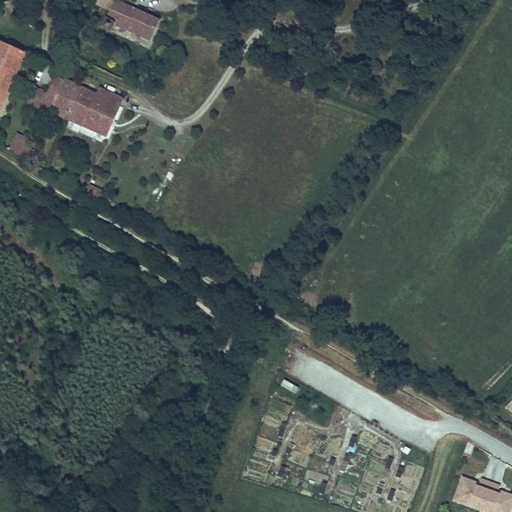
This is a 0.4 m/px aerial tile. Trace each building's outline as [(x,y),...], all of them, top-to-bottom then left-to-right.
[(93,0),(92,3),(110,12),(116,1),(114,0),(93,0)] [(110,12),(103,26),(112,31),(116,24),(151,41),(160,22),(116,1),(110,12)] [(0,39),(0,109),(27,53),(0,39)] [(47,104),(44,108),(109,137),(125,101),(100,90),(97,95),(58,78),(50,95),(47,104)] [(28,94),(47,104),(50,95),(32,86),(28,94)] [(23,104),(42,113),(44,108),(47,104),(28,94),(23,104)] [(7,148),(22,157),(27,147),(13,139),(7,148)] [(27,147),(22,157),(28,161),(31,163),(36,151),(27,147)] [(100,196),(102,188),(89,184),(87,192),(100,196)] [(281,386),(296,393),(300,386),(284,378),(281,386)] [(511,492),(505,490),(505,493),(499,491),(500,488),(501,484),(482,477),(480,484),(474,482),(475,479),(464,475),(461,484),(463,488),(459,499),(494,511),(506,511),(509,504),(511,503),(511,492)]
